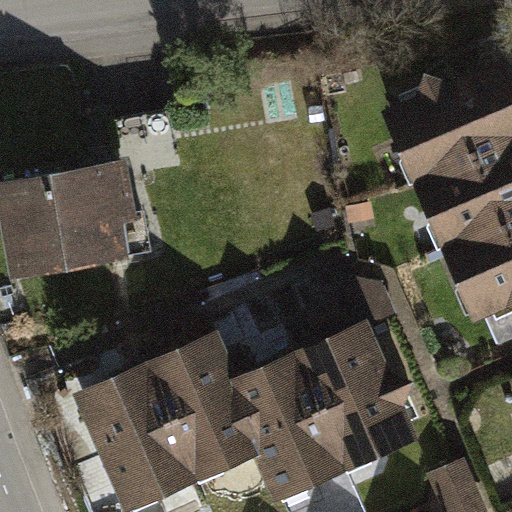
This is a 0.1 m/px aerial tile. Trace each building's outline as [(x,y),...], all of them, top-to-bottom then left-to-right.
[(388,115),(423,188),(511,146),(511,91),(498,62),(388,115)] [(511,146),(423,188),(458,262),(511,236),(511,146)] [(13,188),(24,276),(159,259),(153,214),(136,216),(130,174),(13,188)] [(511,236),(458,262),(494,336),(511,327),(511,236)] [(357,461),(424,434),(379,324),(313,351),(357,461)] [(207,474),(274,447),(246,377),(229,337),(163,364),(207,474)] [(291,488),(357,461),(313,351),(246,377),(274,447),(291,488)] [(141,501),(207,474),(163,364),(96,391),(141,501)] [(488,511),(466,457),(428,473),(444,511),(488,511)]
